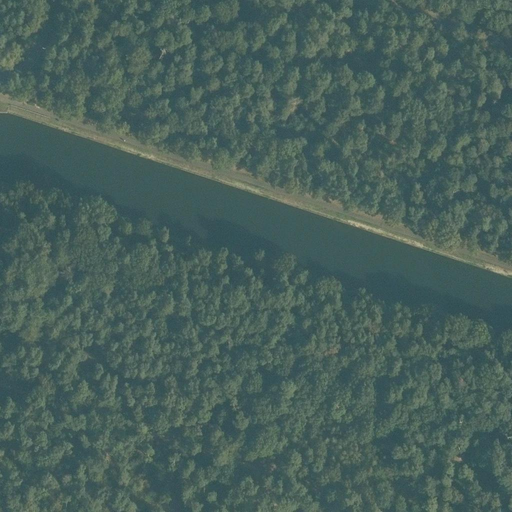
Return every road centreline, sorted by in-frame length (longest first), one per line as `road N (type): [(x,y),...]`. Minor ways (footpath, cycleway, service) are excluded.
road 1 (track): [(26,203),(511,356)]
road 2 (track): [(388,511),(0,385)]
road 3 (unclassified): [(511,44),(375,0)]
